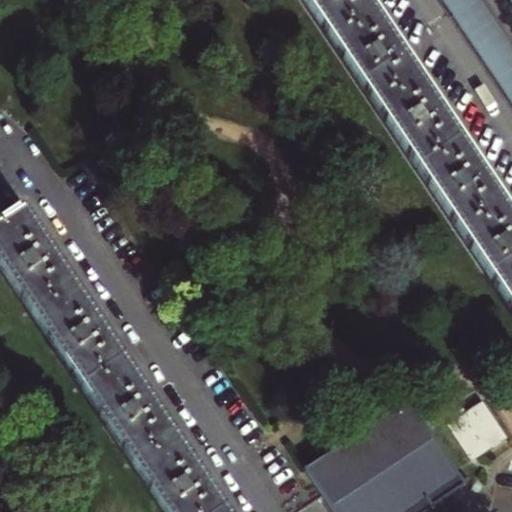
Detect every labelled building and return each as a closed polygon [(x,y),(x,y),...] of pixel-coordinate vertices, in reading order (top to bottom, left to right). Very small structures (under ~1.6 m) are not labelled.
[(303,0),(511,311),(511,216),(507,210),(466,148),(423,83),(381,21),(366,0),(303,0)] [(442,0),(511,103),(511,52),(477,0),(442,0)] [(0,269),(162,511),(226,511),(208,485),(158,410),(101,326),(53,256),(23,211),(0,226),(0,269)] [(408,399),(305,469),(334,511),(425,511),(428,510),(466,485),(432,436),(408,399)] [(452,422),(446,426),(472,462),(507,439),(483,402),(461,416),(456,409),(447,415),(452,422)]
